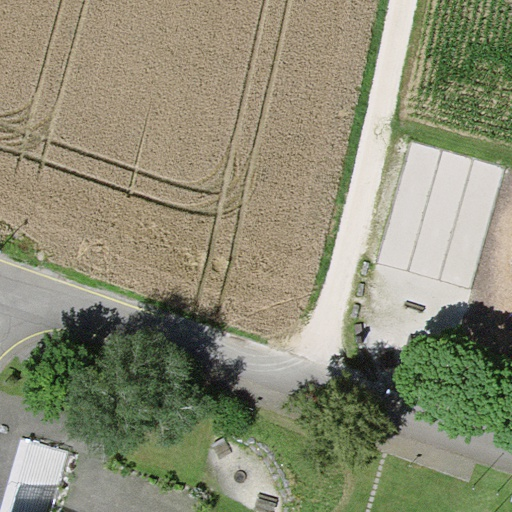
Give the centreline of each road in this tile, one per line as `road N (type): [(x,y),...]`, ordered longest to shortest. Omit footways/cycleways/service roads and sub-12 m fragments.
road 1 (residential): [(511,454),(0,283)]
road 2 (track): [(317,387),(399,0)]
